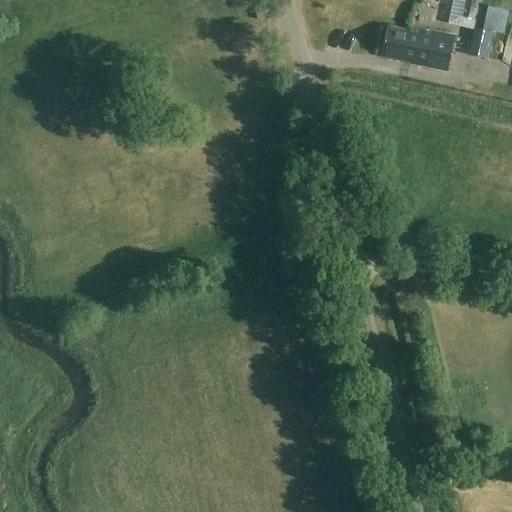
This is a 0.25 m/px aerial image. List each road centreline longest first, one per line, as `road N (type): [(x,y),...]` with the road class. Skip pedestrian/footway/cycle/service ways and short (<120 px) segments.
road 1 (unclassified): [(416,511),(287,0)]
road 2 (track): [(352,256),(511,289)]
